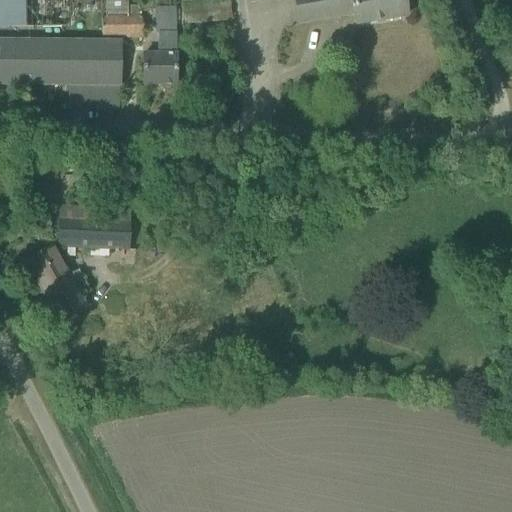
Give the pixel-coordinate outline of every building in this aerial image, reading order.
[(0,0),(0,26),(28,27),(28,0),(0,0)] [(95,0),(96,11),(106,11),(106,0),(95,0)] [(248,0),(249,3),(268,0),(292,0),(297,23),(335,17),(332,0),(248,0)] [(334,0),(337,16),(354,14),(356,25),(406,16),(403,0),(334,0)] [(141,17),(127,17),(101,17),(101,35),(101,37),(141,38),(141,17)] [(142,86),(174,86),(175,55),(174,55),(174,35),(158,35),(158,54),(143,54),(142,86)] [(0,84),(32,85),(69,85),(118,85),(118,65),(118,43),(0,42),(0,84)] [(121,110),(122,88),(101,88),(101,96),(84,96),(84,88),(69,88),(69,109),(121,110)] [(57,248),(126,252),(128,210),(59,207),(57,248)] [(66,278),(51,249),(25,263),(58,324),(85,310),(78,297),(87,292),(76,272),(66,278)]
